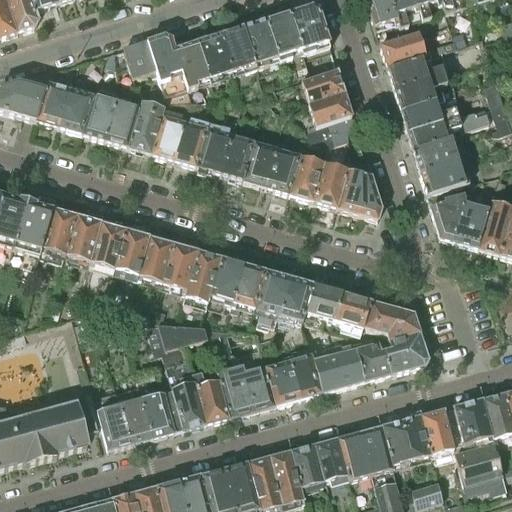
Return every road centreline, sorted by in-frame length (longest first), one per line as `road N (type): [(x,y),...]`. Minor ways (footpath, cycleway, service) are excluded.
road 1 (residential): [(0,160),(373,266),(396,264),(410,230),(339,0)]
road 2 (residential): [(0,509),(511,373)]
road 3 (residential): [(0,71),(220,0)]
